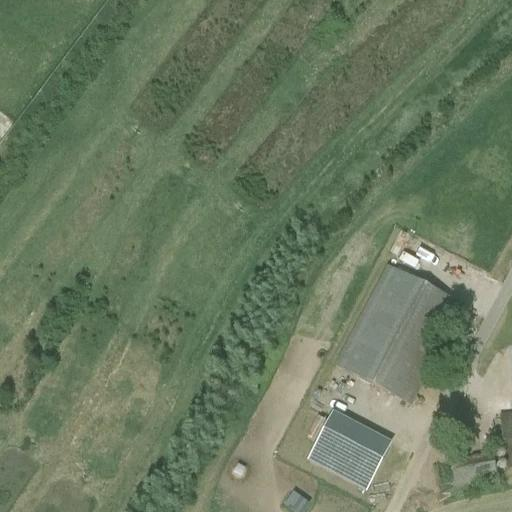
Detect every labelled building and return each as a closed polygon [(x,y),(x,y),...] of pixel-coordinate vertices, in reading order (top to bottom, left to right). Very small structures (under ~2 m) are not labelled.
[(0,0),(0,75),(20,91),(87,0),(0,0)] [(463,307),(386,268),(333,368),(411,409),(416,398),(462,310),(463,307)] [(365,493),(390,447),(331,415),(328,421),(307,463),(365,493)] [(511,416),(498,418),(503,473),(511,471),(511,416)] [(479,457),(434,466),(440,494),(496,483),(491,452),(479,454),(479,457)]
